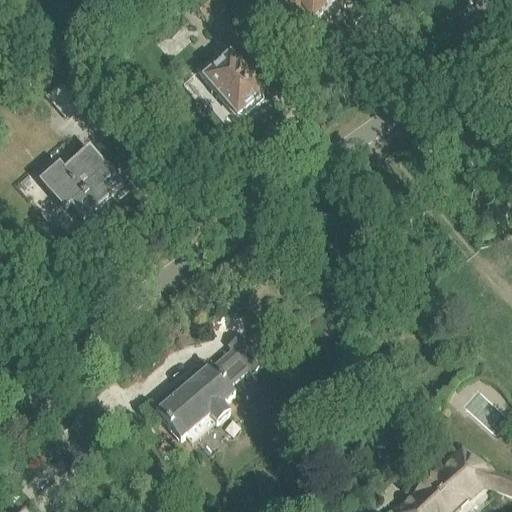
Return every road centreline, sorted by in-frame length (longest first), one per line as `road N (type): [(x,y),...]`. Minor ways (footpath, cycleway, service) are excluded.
road 1 (residential): [(21,383),(497,43)]
road 2 (track): [(364,135),(484,273)]
road 3 (residential): [(133,511),(21,383)]
